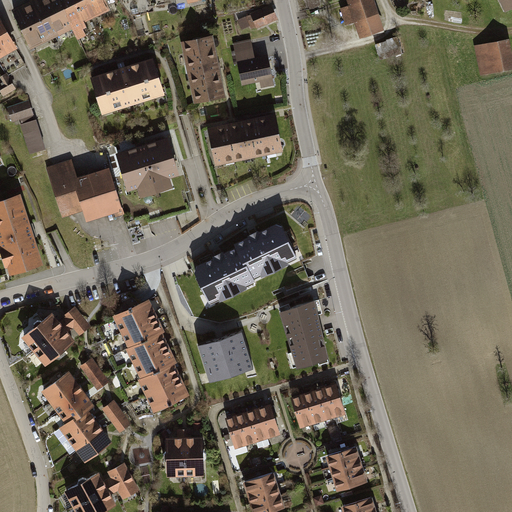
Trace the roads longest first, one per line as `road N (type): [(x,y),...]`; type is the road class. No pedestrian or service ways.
road 1 (tertiary): [(315,183),(409,511)]
road 2 (residential): [(0,299),(151,258),(256,199),(315,183)]
road 3 (tertiary): [(282,0),(315,183)]
road 4 (residential): [(0,361),(36,457),(43,511)]
road 5 (track): [(384,0),(391,19),(511,30)]
